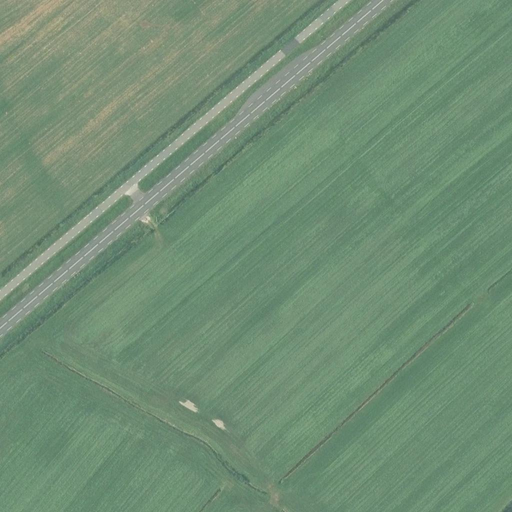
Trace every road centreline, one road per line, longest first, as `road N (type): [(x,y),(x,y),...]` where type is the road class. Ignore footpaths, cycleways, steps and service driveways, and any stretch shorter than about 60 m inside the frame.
road 1 (primary): [(144,203),(382,0)]
road 2 (unclassified): [(128,185),(344,0)]
road 3 (primary): [(0,328),(144,203)]
road 4 (unclassified): [(0,295),(128,185)]
